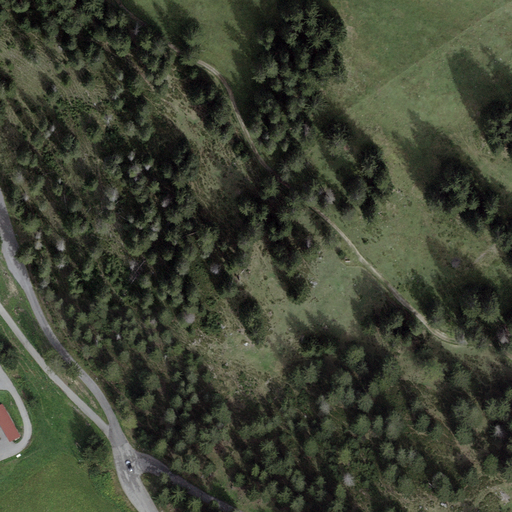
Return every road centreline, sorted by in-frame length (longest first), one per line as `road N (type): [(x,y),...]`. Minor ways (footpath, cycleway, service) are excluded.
road 1 (track): [(123,448),(0,310)]
road 2 (residential): [(123,448),(232,511)]
